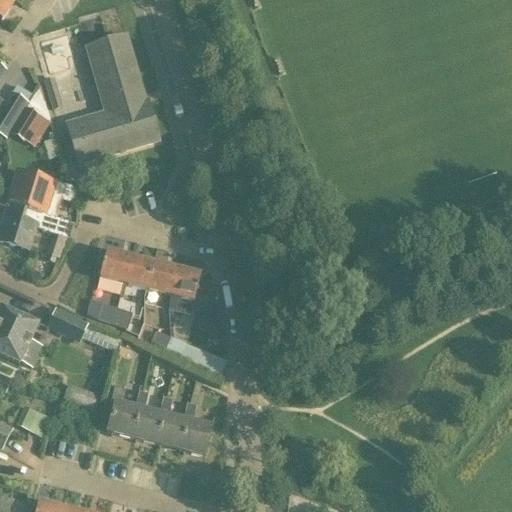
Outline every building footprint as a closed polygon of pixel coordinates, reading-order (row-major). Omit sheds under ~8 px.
[(15,4),(8,0),(0,0),(0,23),(1,24),(15,4)] [(79,167),(157,144),(146,106),(134,110),(132,102),(138,100),(137,97),(132,79),(135,78),(124,40),(86,52),(104,116),(67,127),(79,167)] [(168,54),(153,58),(158,78),(173,74),(168,54)] [(52,113),(62,111),(53,81),(43,83),(52,113)] [(6,103),(0,112),(0,138),(5,141),(26,106),(10,96),(6,103)] [(10,133),(34,149),(51,125),(26,109),(10,133)] [(45,219),(45,218),(54,220),(64,190),(17,175),(12,191),(8,204),(28,210),(28,212),(45,219)] [(54,220),(45,218),(45,219),(28,212),(28,210),(26,214),(7,208),(0,229),(0,245),(29,254),(36,232),(53,237),(54,235),(58,222),(54,220)] [(122,287),(129,259),(105,253),(98,281),(122,287)] [(153,265),(129,259),(122,287),(145,293),(153,265)] [(169,300),(176,271),(153,265),(145,293),(169,300)] [(200,278),(176,271),(169,300),(193,306),(200,278)] [(126,333),(132,316),(117,311),(101,306),(97,319),(96,323),(126,333)] [(30,343),(38,327),(1,309),(0,310),(0,357),(19,366),(31,372),(42,349),(30,343)] [(79,347),(88,327),(55,311),(47,328),(45,331),(79,347)] [(177,362),(178,361),(184,347),(172,342),(155,334),(154,338),(149,350),(149,351),(177,362)] [(184,347),(178,361),(197,370),(203,355),(184,347)] [(0,377),(0,394),(5,397),(12,383),(0,377)] [(112,407),(105,435),(130,442),(138,411),(134,410),(120,406),(124,390),(114,388),(110,405),(112,407)] [(138,411),(130,442),(154,448),(162,417),(158,416),(144,412),(148,396),(141,395),(138,394),(134,410),(138,411)] [(162,417),(154,448),(179,454),(186,423),(182,422),(168,418),(172,403),(165,401),(162,400),(158,416),(162,417)] [(186,423),(179,454),(203,460),(211,429),(192,424),(196,409),(190,407),(186,406),(182,422),(186,423)] [(14,428),(28,435),(42,441),(50,424),(23,411),(14,428)] [(9,436),(10,433),(0,428),(0,450),(1,451),(9,436)] [(0,497),(0,511),(23,511),(24,500),(0,497)]
